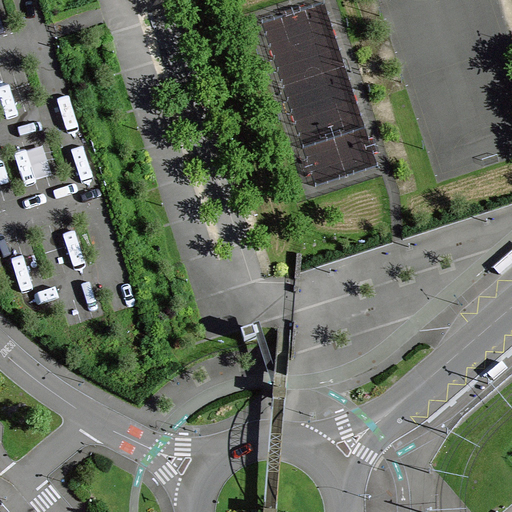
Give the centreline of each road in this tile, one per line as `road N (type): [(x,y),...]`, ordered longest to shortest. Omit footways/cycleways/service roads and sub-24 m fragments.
road 1 (tertiary): [(327,472),(511,307)]
road 2 (residential): [(164,454),(47,388),(0,348)]
road 3 (tertiary): [(327,472),(306,451),(279,441),(249,442),(216,463)]
